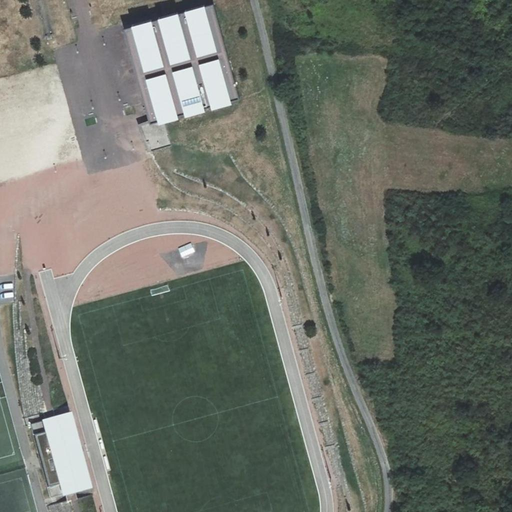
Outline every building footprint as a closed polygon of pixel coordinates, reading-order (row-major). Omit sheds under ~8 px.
[(214,2),(124,26),(150,123),(162,119),(239,99),(214,2)] [(170,146),(162,119),(150,123),(138,126),(149,152),(170,146)] [(182,259),(195,255),(192,246),(179,250),(182,259)] [(193,261),(181,265),(183,272),(195,268),(193,261)] [(351,495),(291,273),(279,276),(340,499),(351,495)] [(15,362),(23,419),(44,413),(39,383),(35,383),(32,351),(28,352),(26,329),(22,330),(21,301),(11,304),(15,362)] [(69,415),(30,425),(50,498),(89,487),(69,415)] [(69,511),(66,502),(46,507),(48,511),(69,511)]
